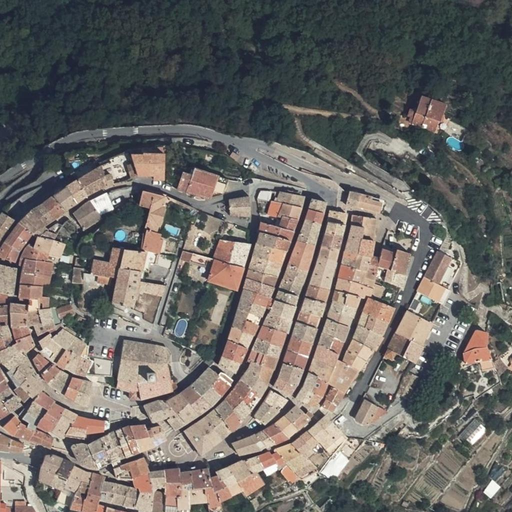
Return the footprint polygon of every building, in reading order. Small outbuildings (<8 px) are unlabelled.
[(436,132),(448,103),(424,93),(412,123),(436,132)] [(433,137),(421,130),(419,134),(414,143),(425,150),(433,137)] [(425,150),(414,143),(409,153),(429,165),(436,155),(438,156),(441,152),(441,150),(444,144),(433,137),(425,150)] [(409,153),(414,143),(410,140),(404,151),(409,153)] [(155,160),(127,163),(131,175),(134,182),(144,181),(150,181),(150,184),(158,185),(155,160)] [(219,199),(225,183),(188,173),(187,180),(177,178),(173,195),(174,195),(205,202),(219,199)] [(88,197),(109,190),(105,182),(91,187),(85,179),(74,186),(84,200),(88,197)] [(74,186),(63,193),(75,206),(81,202),(84,200),(74,186)] [(63,193),(57,197),(70,210),(75,206),(63,193)] [(263,204),(267,195),(259,194),(254,203),(263,204)] [(140,235),(150,238),(152,233),(154,232),(160,210),(159,208),(160,207),(191,220),(193,216),(166,203),(140,196),(136,211),(147,215),(140,235)] [(64,214),(70,210),(57,197),(51,201),(64,214)] [(277,197),(274,207),(297,212),(301,201),(277,197)] [(344,209),(355,213),(359,200),(348,197),(344,209)] [(104,199),(88,206),(99,222),(115,215),(104,199)] [(366,216),(370,203),(366,202),(359,200),(355,213),(366,216)] [(51,201),(41,207),(55,221),(64,214),(51,201)] [(248,202),(226,204),(226,220),(249,222),(248,202)] [(309,203),(305,214),(320,218),(324,206),(309,203)] [(264,219),(278,222),(293,224),(297,212),(274,207),(267,205),(264,219)] [(82,238),(99,222),(88,206),(85,207),(72,220),(81,233),(82,238)] [(49,225),(55,221),(41,207),(34,213),(49,225)] [(43,229),(49,225),(34,213),(27,217),(43,229)] [(0,238),(2,235),(4,232),(11,225),(3,219),(5,217),(2,214),(0,216),(0,238)] [(317,228),(320,218),(305,214),(301,223),(317,228)] [(329,216),(326,224),(342,228),(344,219),(329,216)] [(37,233),(43,229),(27,217),(16,228),(28,237),(37,233)] [(350,220),(349,231),(360,233),(361,222),(350,220)] [(289,235),(293,224),(278,222),(276,232),(289,235)] [(375,225),(361,222),(360,233),(359,244),(372,246),(375,225)] [(311,249),(317,228),(301,223),(294,242),(294,244),(311,249)] [(339,241),(342,228),(326,224),(323,237),(339,241)] [(27,239),(28,237),(16,228),(9,237),(21,245),(27,239)] [(288,240),(289,235),(276,232),(259,228),(259,229),(256,238),(283,253),(288,240)] [(28,237),(27,239),(29,241),(31,243),(32,241),(52,248),(59,234),(53,230),(41,236),(39,235),(37,233),(28,237)] [(368,262),(372,246),(359,244),(360,233),(349,231),(349,235),(344,257),(356,259),(368,262)] [(155,248),(157,241),(150,238),(140,235),(140,241),(138,258),(141,258),(152,261),(155,261),(157,248),(155,248)] [(15,253),(21,245),(9,237),(8,238),(6,241),(1,247),(9,251),(1,263),(12,267),(15,253)] [(336,254),(339,241),(323,237),(320,250),(336,254)] [(281,258),(283,253),(256,238),(254,248),(271,254),(281,258)] [(129,240),(126,256),(138,258),(140,241),(129,240)] [(61,251),(52,248),(32,241),(31,243),(28,249),(24,248),(23,250),(32,255),(27,266),(42,268),(44,260),(58,264),(61,251)] [(247,247),(219,244),(218,244),(211,262),(240,272),(247,247)] [(309,257),(311,249),(294,244),(289,256),(308,262),(309,257)] [(0,262),(1,263),(9,251),(1,247),(0,248),(0,262)] [(254,248),(250,262),(267,266),(271,254),(254,248)] [(18,256),(17,264),(23,265),(27,266),(32,255),(23,250),(18,256)] [(333,264),(336,254),(320,250),(317,260),(333,264)] [(277,269),(281,258),(271,254),(267,266),(277,269)] [(110,255),(108,268),(117,270),(120,256),(110,255)] [(394,259),(380,255),(376,264),(374,272),(388,277),(394,259)] [(409,261),(395,255),(394,259),(388,277),(389,277),(401,281),(409,261)] [(137,278),(139,269),(141,258),(138,258),(126,256),(120,256),(117,270),(117,274),(137,278)] [(304,274),(308,262),(289,256),(285,269),(304,274)] [(344,257),(340,271),(351,274),(356,259),(344,257)] [(141,258),(139,269),(146,270),(151,270),(152,261),(141,258)] [(204,268),(205,261),(179,258),(177,265),(204,268)] [(434,295),(449,265),(436,258),(421,288),(434,295)] [(372,264),(368,262),(356,259),(351,274),(369,280),(371,281),(372,280),(374,272),(376,264),(372,264)] [(312,278),(312,279),(329,284),(333,264),(317,260),(316,266),(312,278)] [(234,293),(240,272),(211,262),(204,283),(234,293)] [(250,262),(248,269),(266,273),(275,276),(277,269),(267,266),(250,262)] [(40,280),(42,268),(27,266),(23,265),(22,271),(20,276),(40,280)] [(42,268),(40,280),(38,291),(45,292),(50,270),(42,268)] [(108,268),(106,284),(109,284),(115,285),(117,274),(117,270),(108,268)] [(0,269),(0,281),(10,283),(11,274),(0,269)] [(139,269),(137,278),(145,278),(146,270),(139,269)] [(248,269),(246,275),(263,279),(264,279),(266,273),(248,269)] [(282,277),(279,283),(299,289),(304,274),(285,269),(282,277)] [(340,271),(337,281),(348,285),(351,274),(340,271)] [(67,288),(80,290),(81,280),(81,275),(68,273),(67,288)] [(273,281),(275,276),(266,273),(264,279),(273,281)] [(111,308),(132,312),(134,298),(136,288),(137,278),(117,274),(115,285),(111,308)] [(351,274),(348,285),(365,291),(367,292),(368,292),(370,288),(371,284),(371,281),(369,280),(351,274)] [(246,275),(244,284),(260,288),(263,279),(246,275)] [(20,276),(17,289),(38,291),(40,280),(20,276)] [(397,292),(401,281),(389,277),(385,287),(397,292)] [(269,291),(273,281),(264,279),(263,279),(260,288),(269,291)] [(312,279),(308,289),(326,294),(329,284),(312,279)] [(382,288),(383,285),(372,280),(371,281),(371,284),(382,288)] [(7,300),(10,283),(0,281),(0,298),(1,299),(7,300)] [(337,281),(335,288),(359,297),(363,299),(365,291),(348,285),(337,281)] [(95,292),(107,294),(109,284),(106,284),(96,282),(95,292)] [(296,299),(299,289),(279,283),(275,294),(296,301),(296,299)] [(266,300),(269,291),(260,288),(244,284),(243,287),(241,293),(252,296),(266,300)] [(206,287),(201,302),(205,304),(210,289),(206,287)] [(158,303),(161,293),(136,288),(134,298),(158,303)] [(357,302),(359,297),(335,288),(333,294),(333,296),(357,302)] [(365,303),(378,307),(383,294),(370,288),(368,292),(366,300),(365,303)] [(426,310),(434,295),(421,288),(414,303),(426,310)] [(24,302),(35,303),(38,291),(17,289),(13,301),(24,302)] [(326,297),(326,294),(308,289),(304,301),(322,308),(326,297)] [(235,317),(230,331),(240,335),(244,324),(247,316),(258,320),(262,310),(249,307),(252,296),(241,293),(235,317)] [(292,310),(296,301),(275,294),(271,303),(292,310)] [(269,302),(266,300),(252,296),(249,307),(262,310),(264,312),(266,314),(271,303),(269,302)] [(353,314),(357,302),(333,296),(330,305),(353,314)] [(317,321),(322,308),(304,301),(299,314),(317,321)] [(35,303),(35,304),(36,313),(36,314),(47,312),(51,312),(51,304),(35,303)] [(292,310),(271,303),(266,314),(264,318),(288,323),(291,312),(292,310)] [(390,311),(378,307),(365,303),(360,319),(384,326),(389,314),(390,311)] [(349,323),(353,314),(330,305),(326,315),(338,319),(349,323)] [(6,307),(7,316),(24,315),(24,308),(6,307)] [(314,328),(317,321),(299,314),(297,319),(314,328)] [(7,316),(8,323),(25,323),(25,318),(24,315),(7,316)] [(326,315),(324,325),(335,329),(338,319),(326,315)] [(33,318),(29,316),(25,318),(25,323),(25,330),(25,333),(31,331),(37,329),(36,323),(35,320),(33,318)] [(255,328),(258,320),(247,316),(244,324),(255,328)] [(71,320),(70,318),(51,324),(52,327),(71,320)] [(283,337),(288,323),(264,318),(259,331),(283,337)] [(312,333),(314,328),(297,319),(294,326),(312,333)] [(346,333),(349,323),(338,319),(335,329),(346,333)] [(378,339),(384,326),(360,319),(360,321),(356,331),(378,339)] [(413,353),(424,330),(405,320),(394,343),(408,350),(413,353)] [(93,322),(86,325),(84,329),(112,338),(113,329),(93,322)] [(8,323),(9,333),(25,330),(25,323),(8,323)] [(51,324),(37,329),(31,331),(35,340),(53,331),(52,327),(51,324)] [(254,331),(255,328),(244,324),(240,335),(250,339),(254,331)] [(324,325),(320,337),(331,342),(335,329),(324,325)] [(308,347),(312,333),(294,326),(291,337),(289,340),(308,347)] [(341,345),(346,333),(335,329),(331,342),(341,345)] [(28,340),(25,333),(25,330),(9,333),(9,334),(14,344),(28,340)] [(56,330),(53,331),(35,340),(40,341),(47,339),(58,332),(56,330)] [(230,331),(224,346),(235,349),(240,335),(230,331)] [(280,345),(283,337),(259,331),(253,342),(266,346),(278,350),(280,345)] [(368,355),(378,339),(356,331),(355,332),(350,346),(368,355)] [(472,331),(460,354),(464,363),(478,360),(482,371),(494,367),(484,345),(483,340),(484,332),(472,331)] [(243,352),(250,339),(240,335),(235,349),(243,352)] [(320,337),(315,350),(326,355),(331,342),(320,337)] [(14,344),(16,347),(19,356),(29,352),(31,349),(29,343),(28,340),(14,344)] [(303,360),(308,347),(289,340),(285,353),(303,360)] [(50,341),(39,355),(37,357),(48,364),(59,348),(50,341)] [(0,342),(0,355),(12,349),(9,344),(8,342),(0,342)] [(79,348),(70,342),(65,351),(71,356),(62,373),(70,378),(76,359),(79,348)] [(253,342),(249,353),(262,357),(266,346),(253,342)] [(336,360),(341,345),(331,342),(326,355),(336,360)] [(394,343),(390,353),(403,360),(408,350),(394,343)] [(236,366),(243,352),(235,349),(224,346),(218,361),(236,366)] [(274,361),(278,350),(266,346),(262,357),(274,361)] [(365,361),(368,355),(350,346),(345,357),(362,365),(365,361)] [(48,364),(55,369),(65,351),(59,348),(48,364)] [(150,378),(161,370),(154,368),(156,355),(122,348),(114,385),(116,386),(133,385),(141,381),(146,388),(147,387),(152,384),(150,378)] [(0,366),(1,368),(17,356),(12,349),(0,355),(0,366)] [(334,365),(336,360),(326,355),(315,350),(311,363),(329,374),(334,365)] [(55,369),(62,373),(71,356),(65,351),(55,369)] [(243,366),(248,367),(258,370),(262,357),(249,353),(243,366)] [(299,373),(303,360),(285,353),(280,366),(299,373)] [(387,358),(386,359),(395,364),(400,367),(403,360),(390,353),(387,358)] [(110,355),(107,355),(101,354),(100,364),(109,361),(110,355)] [(166,357),(156,355),(154,368),(161,370),(166,363),(166,357)] [(1,368),(6,372),(16,367),(23,364),(19,359),(17,356),(1,368)] [(272,367),(274,361),(262,357),(258,370),(270,373),(272,367)] [(354,375),(362,365),(345,357),(340,368),(354,375)] [(71,379),(81,380),(86,368),(76,359),(70,378),(71,379)] [(392,371),(395,364),(386,359),(382,366),(392,371)] [(30,364),(40,381),(49,371),(35,360),(30,364)] [(231,377),(236,366),(218,361),(214,371),(231,377)] [(338,367),(334,365),(329,374),(311,363),(310,367),(306,378),(315,383),(324,388),(328,390),(331,392),(340,368),(338,367)] [(25,366),(23,364),(16,367),(27,383),(30,381),(33,377),(25,366)] [(294,389),(299,373),(280,366),(275,380),(275,381),(294,389)] [(9,386),(13,392),(27,383),(16,367),(6,372),(5,375),(11,385),(9,386)] [(248,367),(247,369),(267,381),(270,373),(258,370),(248,367)] [(350,381),(354,375),(340,368),(331,392),(341,396),(350,381)] [(264,388),(267,381),(247,369),(246,370),(245,372),(252,378),(264,388)] [(150,378),(152,384),(156,382),(162,400),(169,398),(166,386),(161,370),(150,378)] [(40,381),(44,389),(58,377),(54,375),(49,371),(40,381)] [(245,372),(238,385),(244,390),(248,384),(252,378),(245,372)] [(206,373),(197,383),(206,392),(214,381),(206,373)] [(44,389),(53,395),(64,380),(58,377),(44,389)] [(216,378),(214,381),(206,392),(215,402),(216,401),(226,384),(216,378)] [(260,395),(264,388),(252,378),(248,384),(260,395)] [(302,405),(304,406),(310,397),(315,383),(306,378),(301,392),(299,392),(292,401),(302,405)] [(53,395),(61,400),(69,383),(64,380),(53,395)] [(38,390),(30,381),(27,383),(13,392),(13,393),(23,404),(28,397),(31,399),(33,401),(37,395),(40,391),(38,390)] [(137,407),(152,403),(147,387),(146,388),(141,381),(133,385),(116,386),(114,395),(128,398),(127,406),(137,407)] [(288,397),(294,389),(275,381),(271,390),(288,397)] [(66,403),(71,406),(74,396),(77,386),(69,383),(61,400),(66,403)] [(206,410),(215,402),(206,392),(197,383),(190,391),(189,391),(206,410)] [(318,401),(324,388),(315,383),(310,397),(318,401)] [(414,388),(404,383),(394,402),(404,407),(414,388)] [(257,402),(260,395),(248,384),(244,390),(257,402)] [(256,403),(257,402),(244,390),(238,385),(236,387),(229,396),(221,405),(230,416),(240,405),(248,414),(256,403)] [(90,390),(77,386),(74,396),(87,401),(90,390)] [(189,391),(179,399),(186,408),(173,417),(183,428),(200,415),(206,410),(189,391)] [(0,396),(0,400),(3,405),(11,400),(7,392),(0,396)] [(331,392),(322,406),(332,411),(341,396),(331,392)] [(51,406),(37,395),(33,401),(31,403),(47,416),(51,410),(51,406)] [(262,405),(262,407),(275,417),(276,416),(284,404),(268,395),(262,405)] [(84,412),(87,401),(74,396),(71,406),(84,412)] [(318,402),(318,401),(310,397),(304,406),(310,410),(318,402)] [(179,399),(166,408),(173,417),(186,408),(179,399)] [(11,400),(3,405),(10,416),(20,409),(11,400)] [(31,403),(25,411),(43,425),(47,416),(31,403)] [(0,422),(10,416),(3,405),(0,406),(0,422)] [(231,433),(238,425),(230,416),(221,405),(219,408),(211,414),(228,435),(231,433)] [(247,416),(248,414),(240,405),(230,416),(238,425),(247,416)] [(329,417),(332,411),(322,406),(319,411),(329,417)] [(261,428),(275,417),(262,407),(252,421),(261,428)] [(150,427),(162,423),(156,408),(154,408),(142,411),(150,427)] [(162,423),(165,422),(173,417),(166,408),(156,408),(162,423)] [(292,409),(281,419),(289,426),(300,417),(292,409)] [(60,414),(51,410),(47,416),(43,425),(38,432),(46,435),(51,435),(60,414)] [(367,434),(375,417),(362,410),(352,429),(366,435),(367,434)] [(28,427),(38,432),(43,425),(25,411),(18,419),(20,423),(24,425),(28,427)] [(62,443),(64,444),(70,429),(74,420),(60,414),(51,435),(62,443)] [(228,435),(211,414),(204,421),(201,423),(220,443),(228,435)] [(170,436),(183,428),(173,417),(165,422),(167,424),(164,425),(170,436)] [(301,418),(300,417),(289,426),(296,433),(310,421),(303,417),(301,418)] [(285,443),(296,433),(289,426),(281,419),(271,428),(285,443)] [(0,431),(10,440),(18,427),(17,427),(13,420),(0,431)] [(105,428),(74,420),(70,429),(82,433),(82,436),(94,438),(105,432),(105,428)] [(334,463),(345,448),(324,420),(308,434),(306,435),(316,446),(334,463)] [(463,430),(469,441),(486,432),(480,421),(463,430)] [(214,448),(220,443),(201,423),(192,429),(211,451),(214,448)] [(11,441),(20,442),(26,431),(22,429),(18,427),(10,440),(11,441)] [(285,444),(285,443),(271,428),(269,430),(265,432),(279,446),(285,444)] [(64,444),(81,443),(82,436),(82,433),(70,429),(64,444)] [(201,456),(211,451),(192,429),(186,433),(201,456)] [(142,430),(127,432),(131,444),(146,441),(143,435),(142,430)] [(32,434),(26,431),(20,442),(28,445),(32,434)] [(127,432),(118,435),(127,456),(136,452),(131,444),(127,432)] [(265,432),(260,434),(272,448),(279,446),(265,432)] [(156,433),(143,435),(146,441),(149,449),(161,443),(156,433)] [(52,443),(32,434),(28,445),(48,453),(52,443)] [(260,434),(252,439),(262,450),(264,451),(272,448),(260,434)] [(118,435),(110,438),(106,440),(115,460),(127,456),(118,435)] [(289,448),(289,449),(300,460),(300,459),(310,451),(316,446),(306,435),(289,448)] [(257,454),(262,450),(252,439),(251,438),(229,448),(236,459),(257,454)] [(0,455),(19,457),(21,449),(0,440),(0,455)] [(107,464),(115,460),(106,440),(99,443),(107,464)] [(136,452),(149,449),(146,441),(131,444),(136,452)] [(398,441),(393,449),(398,452),(402,448),(402,444),(398,441)] [(104,470),(107,464),(99,443),(85,450),(89,459),(96,473),(98,473),(104,470)] [(79,468),(80,469),(89,459),(85,450),(79,448),(71,450),(73,456),(76,464),(79,468)] [(289,449),(283,451),(294,464),(300,460),(289,449)] [(279,463),(284,471),(294,464),(283,451),(273,455),(275,458),(270,460),(268,457),(254,461),(261,472),(274,466),(279,463)] [(141,457),(124,462),(126,478),(127,478),(129,486),(130,490),(131,494),(139,495),(145,495),(145,492),(146,489),(145,470),(141,457)] [(90,474),(96,473),(89,459),(80,469),(84,472),(90,474)] [(43,462),(38,484),(62,493),(71,472),(72,469),(61,465),(50,460),(43,462)] [(296,487),(312,472),(300,460),(294,464),(284,471),(286,473),(296,487)] [(254,461),(241,465),(250,476),(261,472),(254,461)] [(124,462),(117,465),(120,485),(129,486),(127,478),(126,478),(124,462)] [(241,464),(225,470),(235,483),(222,489),(231,499),(243,493),(247,499),(260,490),(250,476),(241,465),(241,464)] [(114,484),(120,485),(117,465),(110,468),(114,484)] [(204,465),(199,468),(204,497),(205,507),(205,511),(219,511),(218,505),(231,499),(222,489),(214,479),(208,482),(204,473),(206,472),(204,465)] [(0,511),(1,511),(2,510),(2,494),(12,494),(13,474),(1,467),(0,467),(0,511)] [(162,511),(173,511),(173,500),(179,500),(177,471),(177,467),(161,469),(162,492),(162,498),(162,511)] [(192,499),(193,468),(177,471),(179,500),(185,499),(192,499)] [(193,468),(192,499),(195,499),(204,497),(199,468),(193,468)] [(146,489),(152,490),(162,492),(161,469),(145,470),(146,489)] [(213,475),(214,479),(222,489),(235,483),(225,470),(213,475)] [(81,476),(71,472),(62,493),(67,495),(61,511),(64,511),(68,511),(74,501),(75,498),(80,487),(87,490),(90,479),(89,479),(81,476)] [(292,486),(301,500),(303,499),(303,497),(296,487),(286,473),(281,477),(278,479),(284,489),(288,494),(292,490),(290,487),(292,486)] [(84,499),(83,505),(95,509),(97,510),(99,505),(102,486),(103,483),(90,479),(87,490),(80,487),(75,498),(84,499)] [(99,505),(110,507),(114,489),(102,486),(99,505)] [(110,507),(116,508),(120,491),(114,489),(110,507)] [(116,508),(121,510),(126,492),(120,491),(116,508)] [(131,494),(126,492),(121,510),(132,511),(135,511),(139,495),(131,494)] [(55,509),(61,511),(67,495),(62,493),(55,509)] [(148,511),(151,496),(149,496),(145,495),(139,495),(135,511),(148,511)] [(162,511),(162,498),(151,496),(148,511),(162,511)] [(204,497),(195,499),(197,508),(205,507),(204,497)] [(173,511),(186,511),(186,509),(185,499),(179,500),(173,500),(173,511)] [(192,499),(185,499),(186,509),(197,508),(195,499),(192,499)] [(80,511),(83,505),(74,501),(68,511),(80,511)]
